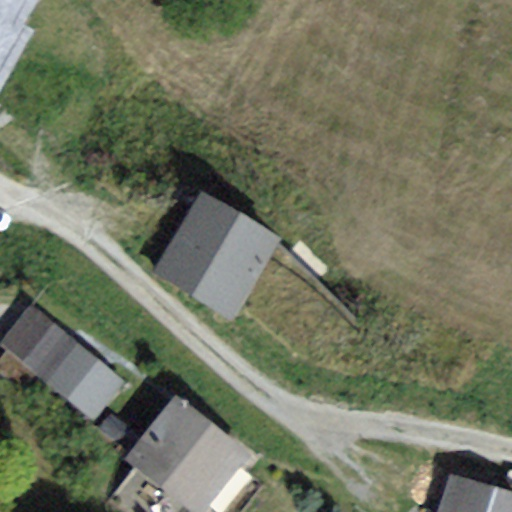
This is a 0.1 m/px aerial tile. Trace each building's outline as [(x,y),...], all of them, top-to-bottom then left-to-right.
[(0,0),(0,69),(36,0),(0,0)] [(282,237),(199,190),(153,269),(236,317),(282,237)] [(29,312),(0,346),(0,348),(91,423),(121,387),(29,312)] [(203,511),(244,460),(172,403),(123,465),(183,511),(203,511)] [(511,511),(511,501),(446,483),(437,511),(511,511)]
